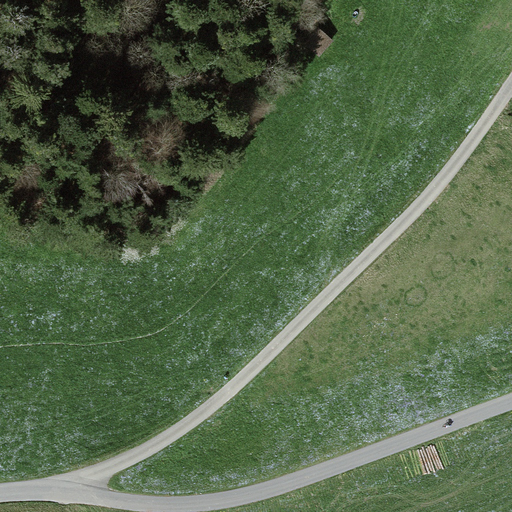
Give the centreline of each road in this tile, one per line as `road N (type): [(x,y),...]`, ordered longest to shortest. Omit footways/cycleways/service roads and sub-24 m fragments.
road 1 (unclassified): [(57,491),(159,442),(216,400),(431,190),(511,85)]
road 2 (unclassified): [(57,491),(215,501),(304,477),(511,399)]
